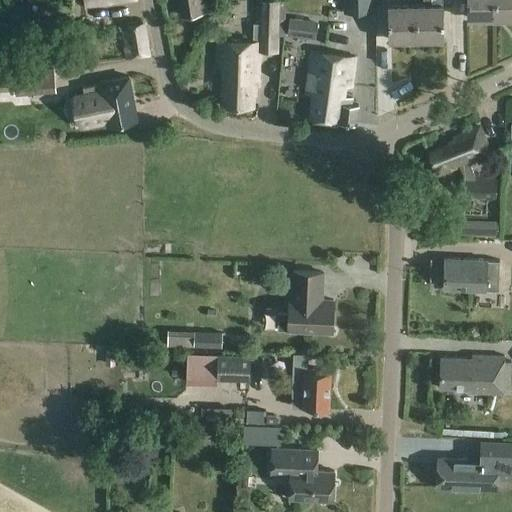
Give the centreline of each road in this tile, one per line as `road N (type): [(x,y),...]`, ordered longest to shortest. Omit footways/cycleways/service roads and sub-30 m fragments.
road 1 (residential): [(385,511),(395,244),(390,180),(371,149)]
road 2 (residential): [(371,149),(336,136),(198,115),(169,87),(148,0)]
road 3 (residential): [(511,76),(389,132),(371,149)]
